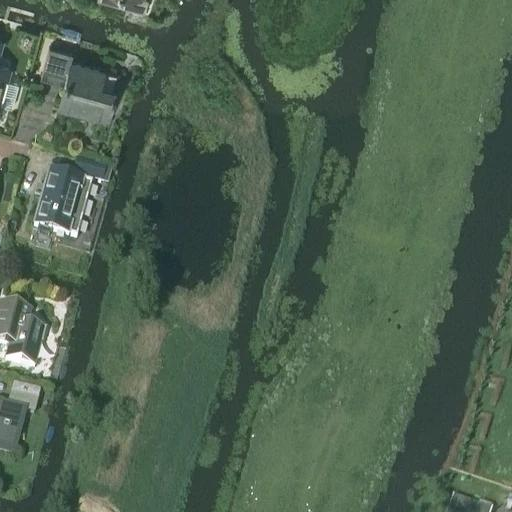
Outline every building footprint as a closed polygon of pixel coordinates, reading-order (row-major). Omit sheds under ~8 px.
[(97,0),(144,12),(147,0),(97,0)] [(0,40),(0,104),(11,107),(17,84),(6,81),(9,68),(0,65),(0,43),(1,41),(0,40)] [(105,122),(113,91),(97,87),(102,70),(69,61),(72,54),(48,47),(42,70),(65,76),(58,102),(56,109),(105,122)] [(106,187),(111,172),(76,162),(72,178),(106,187)] [(35,221),(33,229),(38,231),(37,234),(49,238),(50,234),(68,239),(68,238),(76,240),(91,185),(48,173),(36,216),(35,215),(33,221),(35,221)] [(42,344),(46,331),(26,325),(29,312),(0,304),(0,344),(8,347),(4,360),(33,368),(40,344),(42,344)] [(33,414),(36,402),(39,393),(12,385),(6,407),(0,405),(0,453),(13,457),(25,412),(33,414)] [(491,511),(492,510),(453,497),(447,511),(491,511)]
